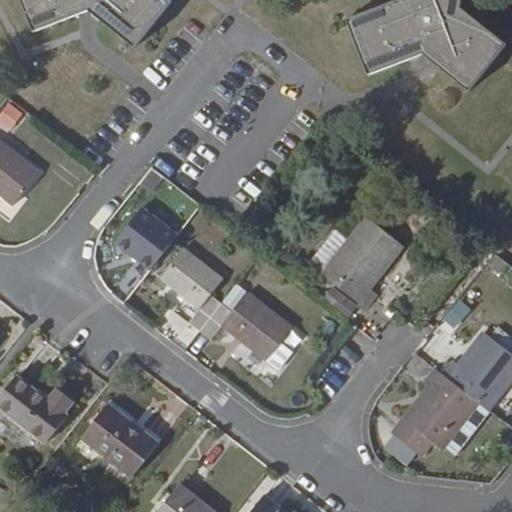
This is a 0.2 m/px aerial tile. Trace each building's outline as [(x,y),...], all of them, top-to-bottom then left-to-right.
[(172,0),(21,0),(34,32),(88,11),(134,49),(173,1),(172,0)] [(461,7),(462,0),(394,0),(346,19),(369,75),(423,54),(468,92),(507,45),(461,7)] [(10,103),(0,115),(0,122),(1,123),(10,131),(23,113),(10,103)] [(41,171),(0,138),(0,196),(13,206),(41,171)] [(114,249),(154,272),(178,231),(138,207),(114,249)] [(346,240),(320,273),(321,273),(366,309),(378,294),(372,289),(405,247),(365,215),(346,240)] [(309,262),(321,271),(346,240),(334,230),(309,262)] [(200,310),(225,279),(184,246),(159,278),(200,310)] [(323,299),(349,319),(359,307),(332,287),(323,299)] [(221,326),(265,361),(280,343),(294,326),(248,291),(233,312),(222,303),(201,332),(210,339),(221,326)] [(453,359),(442,373),(490,412),(511,382),(511,353),(510,352),(511,348),(511,335),(498,325),(489,337),(484,332),(459,364),(453,359)] [(280,343),(265,361),(277,371),(292,353),(280,343)] [(442,373),(434,367),(423,381),(429,387),(393,435),(423,458),(434,443),(444,450),(446,448),(454,450),(466,442),(490,412),(442,373)] [(17,374),(0,394),(0,407),(46,443),(70,414),(67,413),(75,401),(57,387),(48,398),(17,374)] [(108,403),(80,439),(132,479),(160,443),(108,403)] [(455,456),(466,442),(454,450),(446,448),(455,456)] [(215,511),(179,484),(157,511),(215,511)] [(290,511),(266,493),(250,511),(290,511)]
